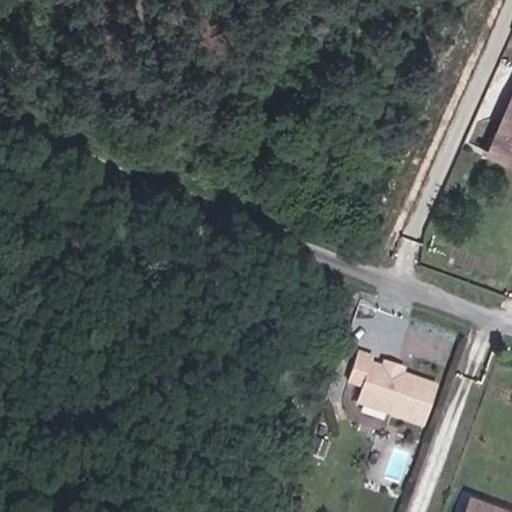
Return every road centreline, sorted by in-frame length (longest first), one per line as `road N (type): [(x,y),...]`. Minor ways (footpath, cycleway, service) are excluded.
road 1 (unclassified): [(0,116),(511,327)]
road 2 (unknown): [(482,316),(414,511)]
